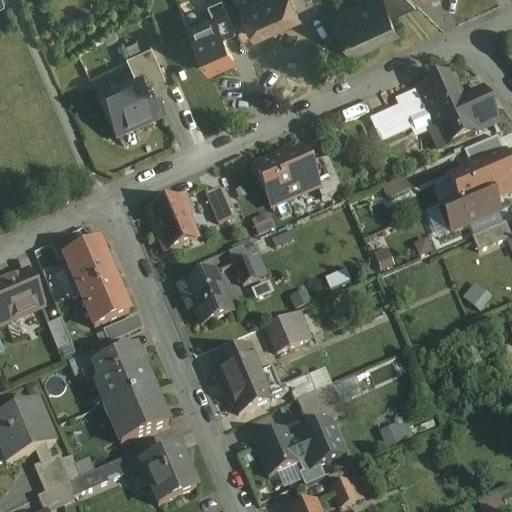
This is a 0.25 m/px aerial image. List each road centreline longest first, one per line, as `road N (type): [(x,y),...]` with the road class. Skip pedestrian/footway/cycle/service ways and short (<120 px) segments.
road 1 (residential): [(108,200),(467,40)]
road 2 (residential): [(242,511),(108,200)]
road 3 (residential): [(108,200),(0,254)]
